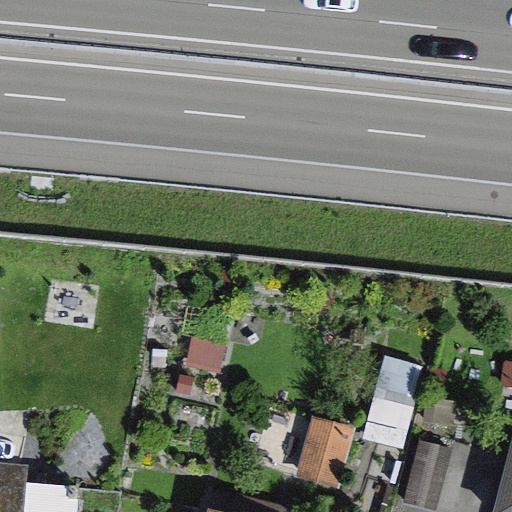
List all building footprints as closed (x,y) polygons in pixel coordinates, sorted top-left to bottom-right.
[(405,443),(419,387),(385,378),(371,434),(405,443)] [(365,426),(322,414),(305,475),(348,486),(365,426)] [(413,502),(446,511),(463,448),(430,439),(413,502)] [(0,511),(29,511),(32,480),(34,463),(0,460),(0,511)] [(511,511),(511,471),(501,511),(511,511)] [(32,480),(29,511),(87,511),(90,484),(32,480)]
